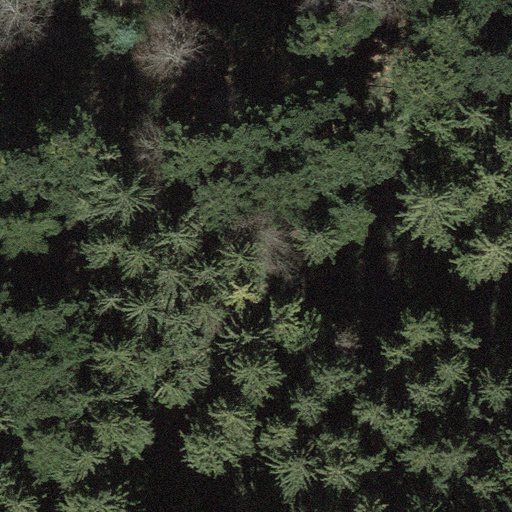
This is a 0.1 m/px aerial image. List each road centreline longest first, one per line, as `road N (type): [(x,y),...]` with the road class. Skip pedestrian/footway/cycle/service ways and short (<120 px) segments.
road 1 (track): [(0,204),(58,225),(69,265),(56,511)]
road 2 (track): [(193,0),(0,159)]
road 3 (track): [(58,225),(111,74)]
